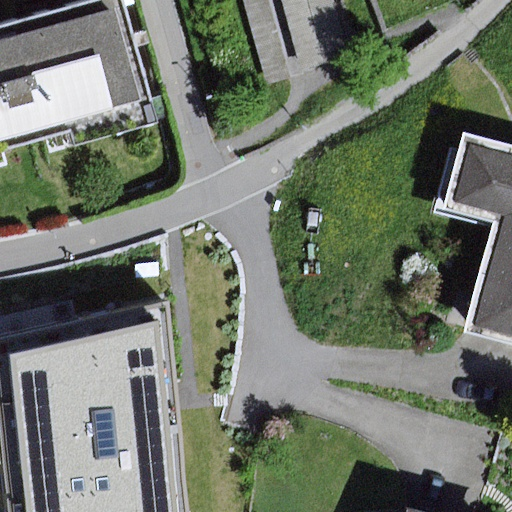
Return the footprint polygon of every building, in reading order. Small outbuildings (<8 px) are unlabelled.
[(92,0),(0,25),(0,146),(69,128),(73,143),(153,120),(119,0),(92,0)] [(268,0),(242,0),(265,85),(290,78),(268,0)] [(335,0),(283,0),(303,69),(351,55),(335,0)] [(465,337),(511,350),(511,145),(462,130),(441,201),(500,219),(465,337)] [(467,303),(472,266),(442,262),(437,299),(467,303)] [(0,511),(187,511),(167,303),(0,339),(0,511)]
